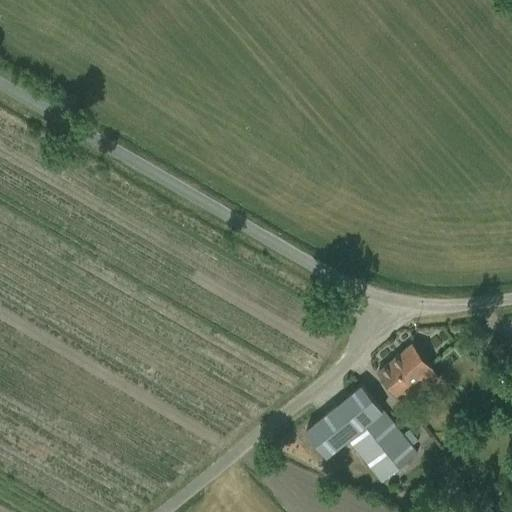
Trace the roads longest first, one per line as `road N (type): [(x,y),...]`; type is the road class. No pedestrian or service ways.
road 1 (unclassified): [(399,320),(0,92)]
road 2 (unclassified): [(163,511),(399,320)]
